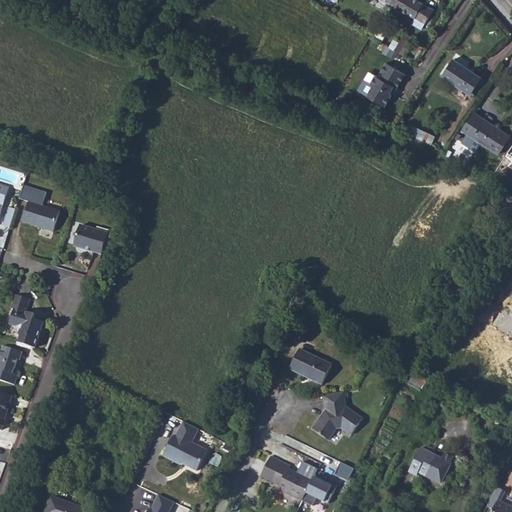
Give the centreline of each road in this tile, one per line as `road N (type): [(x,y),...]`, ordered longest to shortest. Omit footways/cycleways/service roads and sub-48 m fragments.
road 1 (unknown): [(0,80),(333,214)]
road 2 (residential): [(78,294),(0,508)]
road 3 (unknown): [(222,169),(177,324)]
